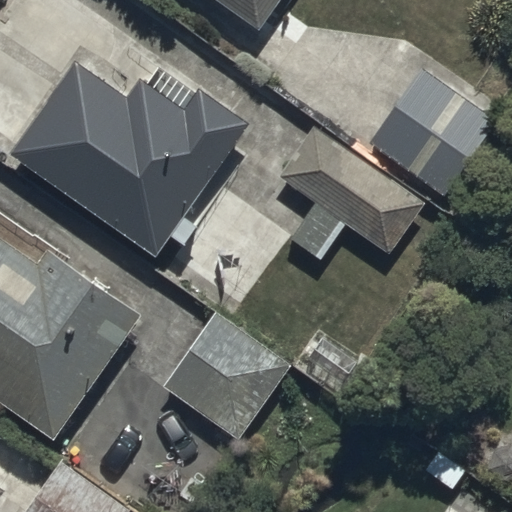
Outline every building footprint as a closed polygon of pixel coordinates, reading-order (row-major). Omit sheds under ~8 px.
[(273,0),(248,0),(266,12),(273,0)] [(79,44),(16,136),(164,237),(168,231),(180,240),(201,208),(188,200),(254,104),(168,45),(153,67),(146,62),(134,81),(79,44)] [(498,106),(421,54),(369,130),(447,182),(498,106)] [(425,187),(317,114),(281,167),(317,192),(292,228),(326,250),(352,211),(391,237),(425,187)] [(0,411),(55,449),(142,319),(50,258),(40,273),(0,246),(0,411)] [(221,298),(168,374),(236,422),(289,345),(221,298)] [(31,511),(124,511),(60,469),(31,511)]
